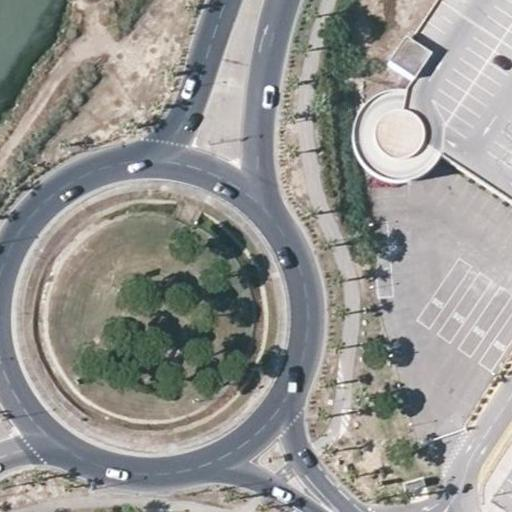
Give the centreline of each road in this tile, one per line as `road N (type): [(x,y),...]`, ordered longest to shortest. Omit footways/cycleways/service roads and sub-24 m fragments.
road 1 (primary): [(288,398),(308,347),(309,292),(291,240),(256,197)]
road 2 (primary): [(152,158),(84,173),(55,191),(10,244),(0,272)]
road 3 (primary): [(256,197),(252,128),(276,0)]
road 4 (primary): [(225,0),(190,94),(152,158)]
road 5 (primary): [(57,444),(132,474),(211,463)]
road 6 (tertiary): [(354,511),(305,454),(288,398)]
